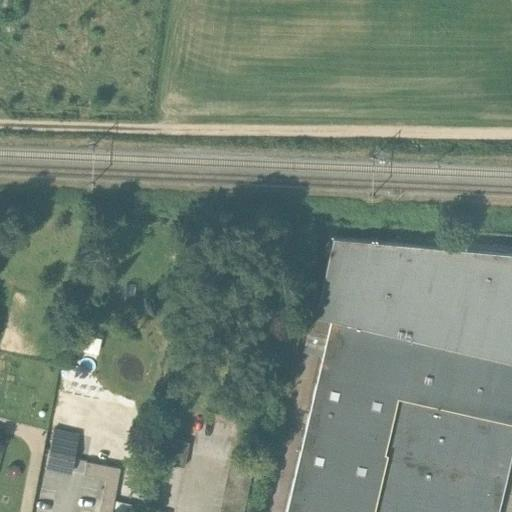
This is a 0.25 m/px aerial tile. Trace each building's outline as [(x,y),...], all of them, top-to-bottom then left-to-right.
[(286,511),(485,511),(507,420),(511,421),(511,250),(330,235),(312,315),(328,320),(286,511)] [(62,343),(58,361),(76,365),(80,347),(62,343)] [(71,474),(79,435),(54,430),(46,469),(71,474)] [(189,443),(165,438),(160,463),(184,468),(189,443)] [(219,511),(243,511),(255,457),(231,452),(219,511)] [(98,511),(111,511),(112,511),(120,467),(86,461),(83,475),(105,479),(98,511)]
